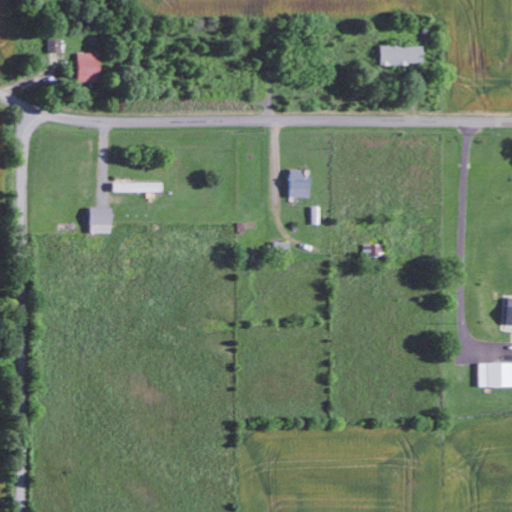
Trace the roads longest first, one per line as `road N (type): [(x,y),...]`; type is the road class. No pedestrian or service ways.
road 1 (residential): [(511,119),(86,120),(0,97)]
road 2 (residential): [(23,105),(25,511)]
